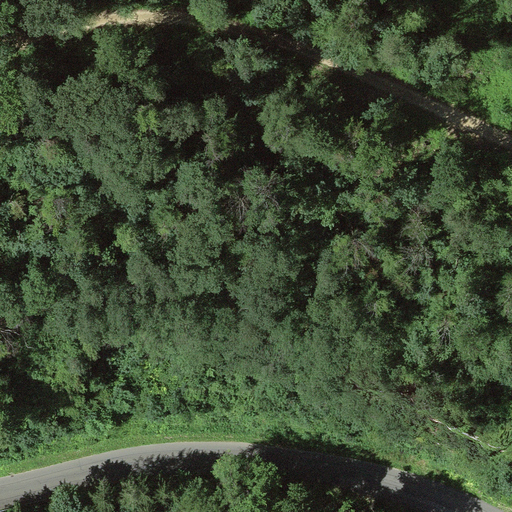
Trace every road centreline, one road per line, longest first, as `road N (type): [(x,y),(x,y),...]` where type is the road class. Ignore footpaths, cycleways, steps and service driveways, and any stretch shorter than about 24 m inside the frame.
road 1 (track): [(0,45),(98,17),(249,29),(511,126)]
road 2 (tertiary): [(465,511),(380,483),(192,455),(116,461),(0,489)]
